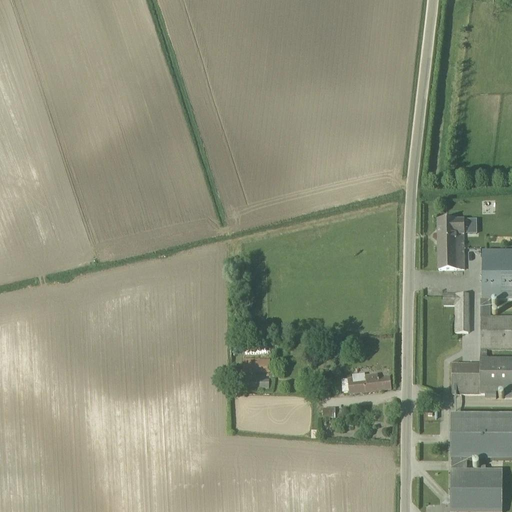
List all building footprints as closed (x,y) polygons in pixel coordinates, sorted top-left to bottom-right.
[(456,221),(456,220),(438,221),(439,271),(464,271),(463,220),(456,221)] [(462,396),(485,396),(485,400),(496,400),(496,396),(504,396),(504,400),(511,399),(511,360),(487,361),(487,352),(511,351),(511,318),(490,319),(490,303),(511,303),(511,254),(481,255),(482,301),(480,301),(480,368),(452,368),(452,396),(462,396)] [(443,296),(443,307),(455,307),(454,334),(467,335),(468,296),(443,296)] [(270,373),(270,360),(243,359),(243,373),(270,373)] [(378,380),(377,375),(365,377),(365,381),(353,383),(352,379),(341,380),(342,393),(349,392),(349,394),(349,395),(391,390),(390,378),(378,380)] [(244,390),(263,390),(269,390),(269,381),(244,381),(244,390)] [(335,419),(334,409),(321,409),(322,420),(335,419)] [(451,511),(511,511),(511,471),(502,472),(467,471),(467,462),(511,461),(511,418),(452,418),(451,511)]
